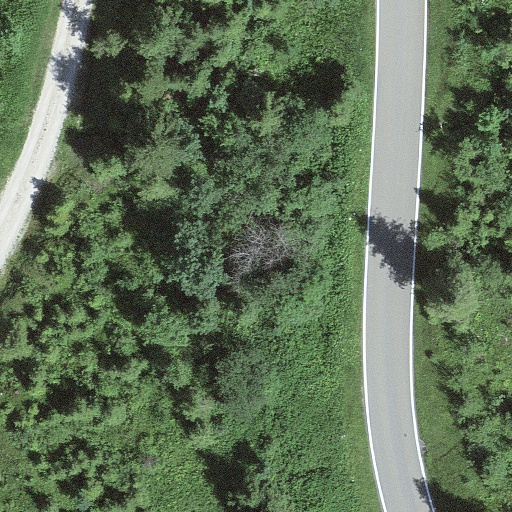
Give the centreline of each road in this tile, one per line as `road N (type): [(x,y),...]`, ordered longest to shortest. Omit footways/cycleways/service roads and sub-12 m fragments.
road 1 (tertiary): [(407,511),(387,380),(400,0)]
road 2 (track): [(0,227),(62,46),(69,0)]
